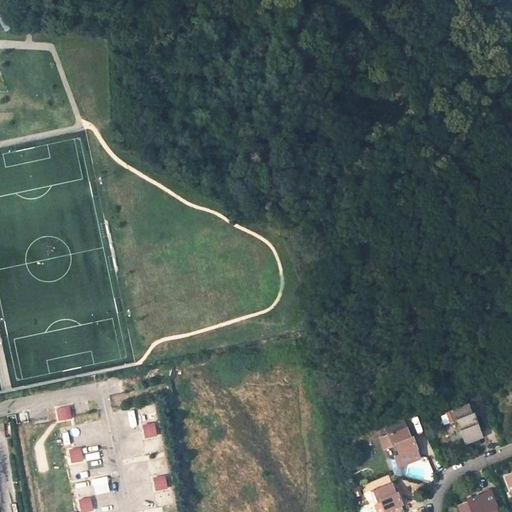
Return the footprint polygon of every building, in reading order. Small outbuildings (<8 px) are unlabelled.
[(57,408),(59,420),(71,418),(69,407),(64,407),(57,408)] [(454,424),(462,446),(477,440),(469,418),(466,419),(462,408),(442,415),(446,426),(454,424)] [(143,425),(145,436),(155,434),(153,423),(143,425)] [(416,461),(401,423),(384,429),(387,437),(381,439),(385,449),(391,447),(396,458),(391,460),(395,469),(416,461)] [(62,444),(77,442),(75,432),(61,434),(62,444)] [(385,449),(381,439),(376,440),(380,451),(385,449)] [(70,450),(72,462),(82,461),(79,448),(70,450)] [(153,478),(155,489),(166,487),(164,476),(153,478)] [(380,501),(384,511),(404,511),(397,494),(395,495),(391,486),(370,495),(373,504),(380,501)] [(466,502),(456,506),(458,511),(481,511),(494,508),(488,491),(466,499),(466,502)] [(79,500),(81,511),(92,510),(89,498),(79,500)] [(384,511),(380,501),(373,504),(377,511),(384,511)]
